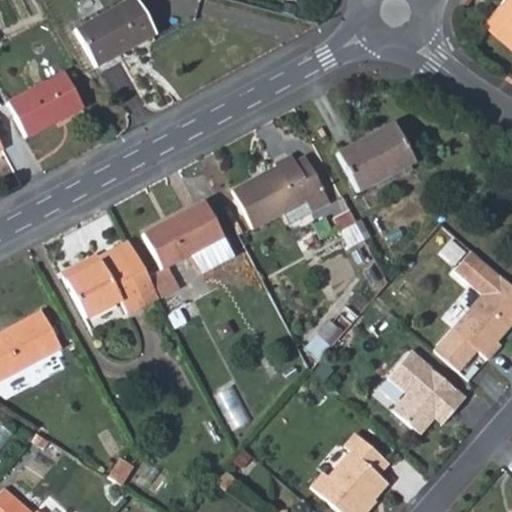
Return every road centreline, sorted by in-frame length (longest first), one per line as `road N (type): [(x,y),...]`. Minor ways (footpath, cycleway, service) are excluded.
road 1 (residential): [(0,230),(369,30)]
road 2 (residential): [(427,511),(511,416)]
road 3 (residential): [(415,35),(437,62),(511,112)]
